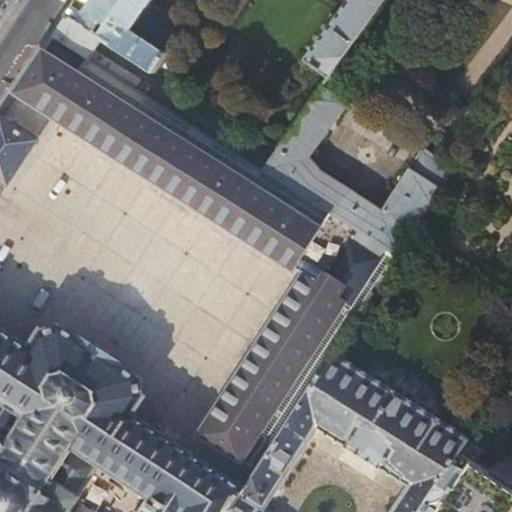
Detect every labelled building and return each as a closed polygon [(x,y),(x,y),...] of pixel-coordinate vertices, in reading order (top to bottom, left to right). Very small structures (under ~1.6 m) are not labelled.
[(0,0),(0,26),(16,3),(17,0),(0,0)] [(103,37),(181,87),(195,67),(194,63),(171,47),(168,52),(133,29),(152,0),(189,0),(190,1),(198,7),(203,0),(352,0),(311,54),(334,72),(387,0),(78,0),(68,15),(103,37)] [(63,23),(54,35),(137,88),(142,81),(94,51),(103,37),(68,15),(63,23)] [(322,212),(49,43),(19,88),(294,258),(322,212)] [(278,148),(263,169),(398,254),(413,230),(453,170),(426,148),(424,147),(384,209),(323,172),(311,158),(357,92),(355,91),(354,91),(332,75),(279,149),(278,148)] [(0,117),(0,177),(9,184),(45,130),(8,105),(0,117)] [(177,268),(193,242),(62,160),(33,206),(187,304),(200,283),(177,268)] [(195,426),(242,455),(351,287),(305,257),(195,426)] [(0,398),(26,415),(51,378),(53,376),(54,374),(56,373),(58,372),(61,371),(63,371),(65,372),(67,373),(96,391),(98,393),(99,396),(99,399),(99,403),(99,405),(97,408),(73,446),(102,464),(154,498),(144,511),(229,511),(246,486),(242,484),(242,485),(208,463),(208,462),(204,459),(203,459),(177,443),(178,442),(160,430),(160,431),(135,415),(136,413),(134,412),(141,401),(142,401),(145,395),(144,394),(141,379),(143,377),(138,374),(138,375),(126,368),(127,367),(123,364),(124,363),(111,355),(110,356),(92,344),(93,343),(81,335),(80,336),(77,334),(77,335),(65,327),(66,326),(61,323),(59,326),(44,329),(43,328),(38,335),(39,335),(33,345),(31,344),(29,346),(4,328),(5,328),(0,324),(0,398)] [(229,511),(417,511),(456,454),(466,439),(333,354),(268,453),(246,486),(229,511)] [(63,371),(61,371),(58,372),(56,373),(54,374),(53,376),(51,378),(26,415),(0,398),(0,511),(70,511),(102,464),(73,446),(97,408),(99,405),(99,403),(99,399),(99,396),(98,393),(96,391),(67,373),(65,372),(63,371)] [(511,511),(511,491),(456,454),(417,511),(511,511)]
